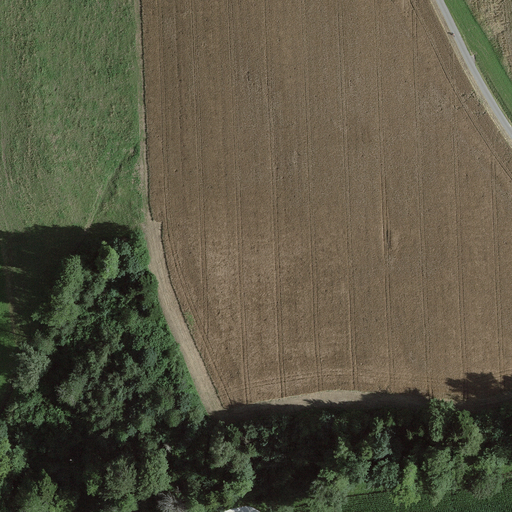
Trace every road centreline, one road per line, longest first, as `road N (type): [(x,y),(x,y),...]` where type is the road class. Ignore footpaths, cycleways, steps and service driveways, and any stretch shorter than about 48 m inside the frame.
road 1 (track): [(143,135),(147,213),(178,315),(221,412),(369,389),(511,392)]
road 2 (track): [(0,424),(112,173),(143,135)]
road 3 (track): [(143,135),(135,0)]
